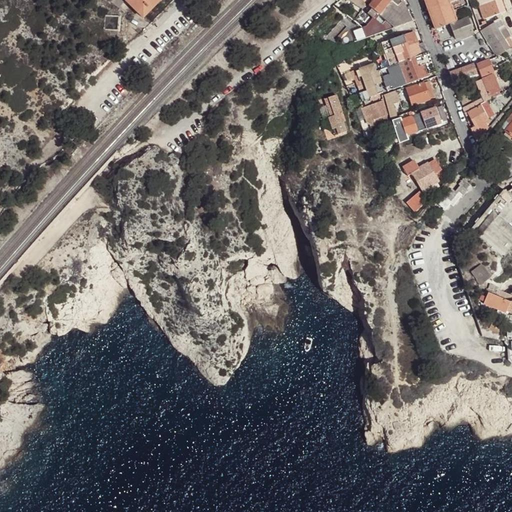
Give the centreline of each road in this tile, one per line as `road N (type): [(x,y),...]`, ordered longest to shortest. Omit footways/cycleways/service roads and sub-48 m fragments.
road 1 (unclassified): [(330,0),(164,136)]
road 2 (unclassified): [(69,124),(185,0)]
road 3 (unclassified): [(414,0),(473,158)]
